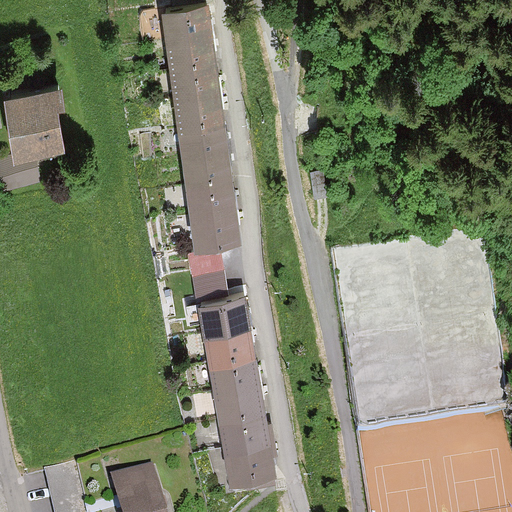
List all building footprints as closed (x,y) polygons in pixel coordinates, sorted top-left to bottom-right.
[(169,38),(211,32),(206,0),(203,0),(164,5),(169,38)] [(172,65),(215,60),(211,32),(169,38),(172,65)] [(176,95),(219,89),(215,60),(172,65),(176,95)] [(64,95),(61,77),(4,86),(13,149),(63,142),(57,96),(64,95)] [(181,125),(223,119),(219,89),(176,95),(181,125)] [(185,154),(227,149),(223,119),(181,125),(185,154)] [(189,184),(231,179),(227,149),(185,154),(189,184)] [(34,150),(0,154),(0,183),(0,187),(38,183),(34,150)] [(193,214),(235,208),(231,179),(189,184),(193,214)] [(196,241),(239,235),(235,208),(193,214),(196,241)] [(206,325),(250,318),(246,291),(202,298),(206,325)] [(210,352),(254,345),(250,318),(206,325),(210,352)] [(215,383),(259,376),(254,345),(210,352),(215,383)] [(219,413),(263,406),(259,376),(215,383),(219,413)] [(224,443),(268,436),(263,406),(219,413),(224,443)] [(229,474),(273,467),(268,436),(224,443),(229,474)] [(87,511),(76,461),(44,468),(53,511),(87,511)] [(164,511),(151,465),(111,477),(120,511),(164,511)]
